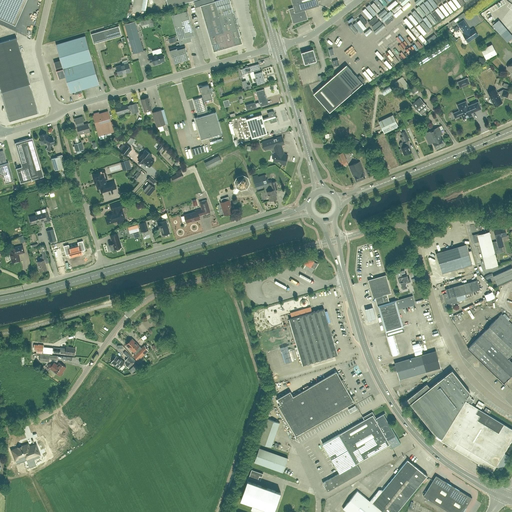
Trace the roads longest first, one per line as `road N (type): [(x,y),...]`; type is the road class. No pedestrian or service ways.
road 1 (secondary): [(503,495),(431,449),(389,399),(341,266)]
road 2 (secondary): [(0,299),(280,218)]
road 3 (unclassified): [(276,47),(57,113)]
road 4 (unclassified): [(511,412),(463,369),(406,223)]
road 5 (unclassified): [(128,313),(159,292),(328,242)]
road 6 (residential): [(102,265),(282,208)]
road 7 (unclassified): [(128,313),(52,410),(0,433)]
road 8 (residential): [(357,185),(511,123)]
road 9 (tertiary): [(359,191),(511,130)]
road 10 (tertiary): [(311,163),(276,47)]
